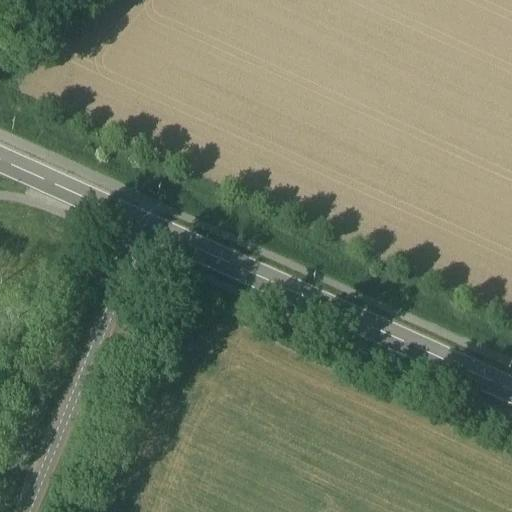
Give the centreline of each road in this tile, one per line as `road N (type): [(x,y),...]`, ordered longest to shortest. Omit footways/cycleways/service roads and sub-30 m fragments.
road 1 (secondary): [(511,390),(145,225)]
road 2 (unclassified): [(28,511),(145,225)]
road 3 (secondary): [(145,225),(0,159)]
